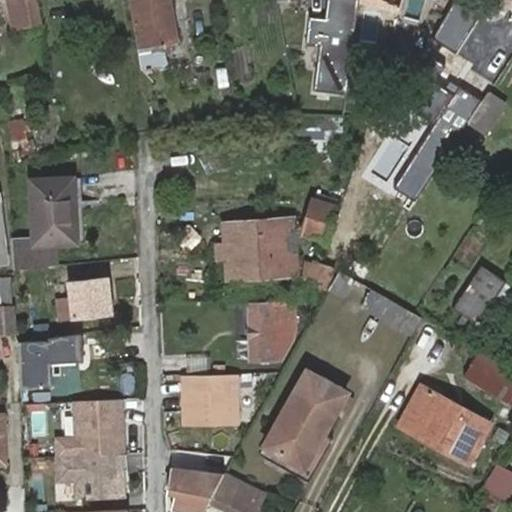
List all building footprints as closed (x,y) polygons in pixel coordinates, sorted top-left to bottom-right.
[(27,2),(35,0),(34,0),(5,0),(7,6),(12,5),(14,15),(29,12),(27,2)] [(39,29),(35,0),(27,2),(29,12),(14,15),(12,5),(7,6),(11,34),(39,29)] [(138,51),(142,71),(166,66),(162,46),(172,44),(162,0),(130,0),(129,0),(140,50),(138,51)] [(181,43),(172,0),(162,0),(172,44),(181,43)] [(358,0),(327,0),(325,19),(309,17),(305,45),(320,47),(314,91),(346,95),(358,6),(358,0)] [(358,0),(358,6),(397,14),(401,0),(358,0)] [(394,186),(416,201),(468,124),(486,96),(465,81),(394,186)] [(506,106),(488,94),(486,96),(468,124),(486,136),(506,106)] [(30,147),(25,123),(10,126),(15,150),(30,147)] [(33,179),(35,240),(35,268),(53,266),(61,265),(61,245),(91,244),(89,217),(81,217),(81,209),(80,179),(33,179)] [(338,210),(316,201),(303,230),(325,240),(338,210)] [(89,209),(81,209),(81,217),(89,217),(89,209)] [(231,282),(294,277),(293,255),(299,254),(295,219),(227,224),(228,247),(220,247),(221,260),(229,259),(231,282)] [(35,240),(15,241),(16,270),(24,269),(35,268),(35,240)] [(304,300),(320,300),(330,270),(312,263),(310,267),(304,267),(304,300)] [(482,324),(510,280),(484,264),(455,308),(482,324)] [(364,313),(410,339),(420,321),(341,277),(330,294),(349,305),(364,313)] [(12,278),(0,278),(0,307),(13,307),(12,278)] [(114,313),(110,280),(72,283),(73,299),(59,301),(60,315),(61,317),(114,313)] [(280,300),(274,300),(274,305),(251,307),(252,329),(244,330),(245,339),(252,340),(251,363),(282,362),(297,335),(290,333),(290,324),(290,316),(281,316),(280,300)] [(289,300),(280,300),(281,316),(290,316),(289,311),(289,300)] [(0,307),(0,334),(18,333),(17,307),(13,307),(0,307)] [(290,333),(297,335),(299,329),(299,324),(290,324),(290,333)] [(18,345),(20,394),(53,393),(50,344),(18,345)] [(509,409),(511,403),(511,367),(480,350),(461,382),(509,409)] [(195,361),(165,361),(165,376),(186,376),(195,376),(195,367),(195,361)] [(212,366),(195,367),(195,376),(212,375),(212,366)] [(260,457),(293,474),(308,446),(303,443),(306,439),(317,445),(323,435),(347,390),(308,369),(260,457)] [(237,428),(236,375),(212,375),(195,376),(186,376),(188,429),(237,428)] [(439,442),(435,449),(468,466),(489,428),(422,390),(404,423),(439,442)] [(120,401),(72,404),(74,442),(60,443),(56,447),(57,459),(58,459),(123,456),(120,401)] [(400,430),(435,449),(439,442),(404,423),(400,430)] [(308,446),(293,474),(310,484),(333,441),(323,435),(317,445),(306,439),(303,443),(308,446)] [(58,459),(59,483),(78,482),(79,502),(128,500),(127,472),(129,472),(129,456),(123,456),(58,459)] [(485,491),(507,503),(511,493),(511,476),(498,468),(485,491)] [(173,510),(180,511),(207,511),(217,495),(223,483),(176,470),(169,489),(169,496),(176,498),(173,510)] [(257,491),(227,476),(223,483),(217,495),(250,511),(262,511),(273,493),(260,487),(257,491)]
